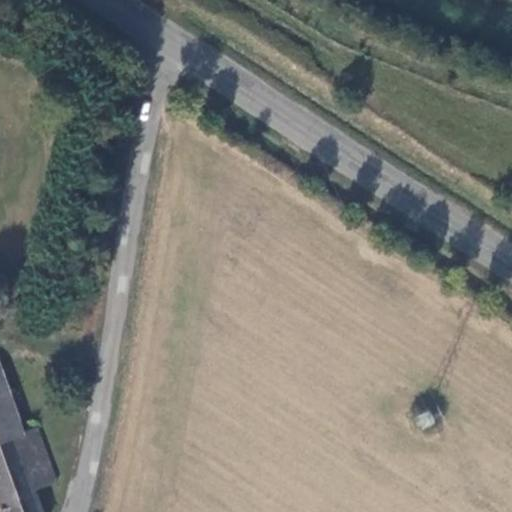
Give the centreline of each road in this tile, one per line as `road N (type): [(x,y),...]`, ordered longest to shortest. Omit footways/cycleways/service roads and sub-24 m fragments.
road 1 (unclassified): [(178,47),(151,104),(76,511)]
road 2 (tertiary): [(178,47),(511,264)]
